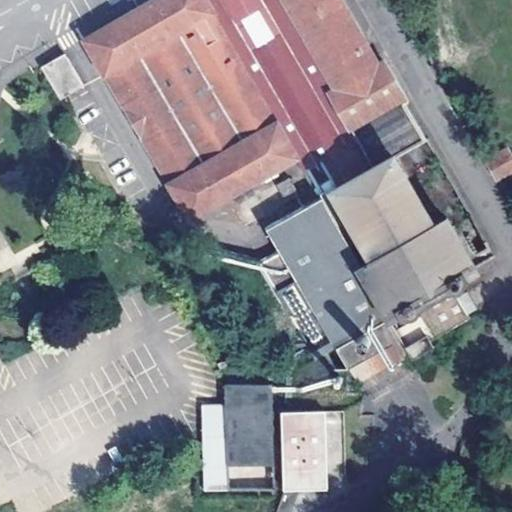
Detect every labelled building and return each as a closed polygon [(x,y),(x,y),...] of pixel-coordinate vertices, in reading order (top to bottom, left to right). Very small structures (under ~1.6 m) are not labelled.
[(146,0),(137,5),(78,39),(186,225),(300,160),(208,0),(146,0)] [(208,0),(300,160),(321,197),(397,156),(424,140),(414,122),(404,104),(409,101),(349,0),(208,0)] [(65,53),(41,67),(59,100),(84,86),(65,53)] [(511,163),(500,143),(481,154),(486,164),(482,167),(495,189),(500,186),(503,191),(511,185),(511,163)] [(397,156),(321,197),(411,361),(434,348),(432,343),(471,320),(466,316),(478,309),(464,284),(475,278),(479,276),(446,218),(436,224),(397,156)] [(411,361),(321,197),(267,229),(279,252),(273,255),(260,262),(324,380),(346,369),(357,390),(411,361)] [(275,490),(272,385),(225,386),(225,404),(200,405),(202,492),(275,490)] [(326,410),(283,410),(285,489),(328,488),(326,410)]
